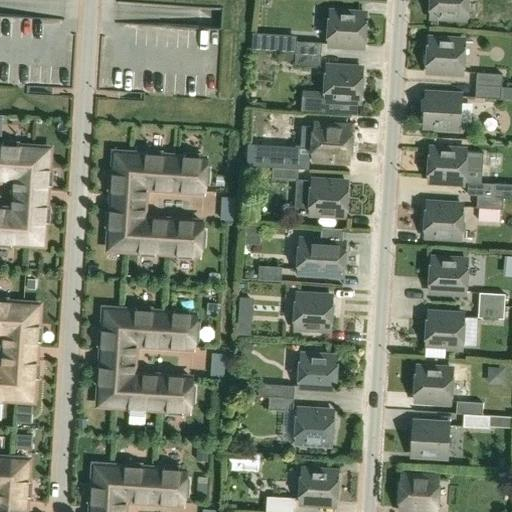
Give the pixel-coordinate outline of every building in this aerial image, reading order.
[(428,0),(431,3),(430,16),(466,18),(467,0),(428,0)] [(330,13),(328,44),(364,46),(366,15),(330,13)] [(274,52),(275,34),(253,32),(251,51),(274,52)] [(463,73),(465,42),(428,40),(428,53),(424,56),(424,62),(427,66),(426,70),(463,73)] [(296,41),(295,54),(321,55),(322,43),(296,41)] [(321,55),(295,54),(295,66),(320,68),(321,55)] [(365,78),(362,74),(362,70),(326,68),(323,113),(356,115),(356,100),(361,101),(361,88),(365,85),(365,78)] [(477,73),(476,86),(502,87),(502,75),(477,73)] [(511,87),(502,87),(476,86),(475,98),(511,100),(511,87)] [(425,94),(423,125),(459,127),(461,97),(425,94)] [(313,158),(349,160),(349,155),(353,152),(353,145),(350,142),(351,129),(315,127),(303,126),(302,146),(313,146),(313,158)] [(2,145),(0,145),(0,178),(14,179),(15,179),(16,163),(32,164),(32,158),(33,158),(33,148),(18,147),(18,142),(2,141),(2,145)] [(15,179),(14,179),(13,194),(46,197),(47,186),(51,186),(52,171),(48,170),(49,149),(33,148),(33,158),(32,158),(32,164),(16,163),(15,179)] [(483,153),(430,149),(428,180),(464,182),(465,170),(482,171),(483,153)] [(146,150),(146,155),(130,154),(130,164),(130,171),(146,172),(145,188),(172,190),(174,157),(162,156),(162,152),(146,150)] [(130,171),(130,164),(130,154),(114,153),(113,174),(109,174),(108,190),(112,190),(111,201),(144,203),(145,188),(146,172),(130,171)] [(184,153),(184,157),(174,157),(172,190),(203,192),(204,183),(208,183),(209,168),(205,167),(205,159),(199,158),(200,154),(184,153)] [(298,169),(272,167),(272,180),(296,181),(297,181),(298,180),(298,169)] [(217,174),(216,186),(224,186),(225,175),(217,174)] [(309,213),(345,215),(347,184),(311,182),(311,180),(298,180),(297,181),(296,181),(294,211),(309,212),(309,213)] [(467,195),(477,196),(494,196),(495,184),(468,182),(467,195)] [(511,185),(495,184),(494,196),(503,197),(511,197),(511,185)] [(46,207),(46,197),(13,194),(12,210),(13,210),(12,226),(28,227),(27,234),(28,234),(27,244),(43,245),(45,223),(49,223),(50,207),(46,207)] [(222,218),(232,218),(231,196),(221,197),(222,218)] [(477,196),(476,208),(502,209),(503,197),(494,196),(477,196)] [(108,249),(124,250),(125,240),(126,233),(142,234),(143,218),(144,203),(111,201),(111,211),(106,211),(105,227),(110,227),(108,249)] [(426,209),(423,212),(422,219),(425,222),(424,235),(461,237),(463,206),(426,204),(426,209)] [(12,226),(13,210),(12,210),(0,208),(0,246),(11,247),(12,243),(27,244),(28,234),(27,234),(28,227),(12,226)] [(155,252),(168,253),(170,220),(143,218),(142,234),(126,233),(125,240),(124,250),(140,251),(139,255),(155,256),(155,252)] [(201,231),(201,222),(170,220),(168,253),(177,253),(177,258),(193,259),(193,255),(199,255),(200,246),(204,247),(205,231),(201,231)] [(311,238),(311,242),(300,241),(298,272),(344,274),(345,244),(341,244),(342,229),(320,228),(320,238),(311,238)] [(431,259),(429,290),(465,292),(467,262),(431,259)] [(88,265),(87,276),(98,277),(98,265),(88,265)] [(280,281),(281,267),(258,266),(258,280),(280,281)] [(209,274),(209,281),(211,283),(218,283),(220,280),(220,274),(218,272),(211,272),(209,274)] [(27,280),(27,289),(36,290),(36,280),(27,280)] [(479,293),(479,305),(504,307),(505,294),(479,293)] [(332,298),(296,296),(294,327),(331,329),(331,316),(335,313),(335,306),(332,302),(332,298)] [(0,297),(0,334),(4,335),(5,335),(6,319),(21,320),(22,314),(23,303),(8,302),(8,298),(0,297)] [(5,335),(4,335),(3,350),(36,353),(37,342),(41,342),(42,327),(38,326),(39,305),(23,303),(22,314),(21,320),(6,319),(5,335)] [(207,303),(206,314),(218,315),(219,303),(207,303)] [(504,307),(479,305),(478,317),(504,319),(504,307)] [(134,344),(135,344),(162,346),(164,313),(152,312),(152,308),(136,307),(136,311),(120,310),(120,320),(120,327),(135,328),(134,344)] [(97,346),(102,346),(101,357),(134,359),(135,344),(134,344),(135,328),(120,327),(120,320),(120,310),(104,309),(103,331),(98,330),(97,346)] [(173,313),(164,313),(162,346),(193,348),(194,339),(198,339),(199,324),(195,323),(195,315),(189,314),(190,310),(174,309),(173,313)] [(464,316),(428,314),(426,345),(462,347),(464,316)] [(237,319),(236,335),(249,335),(250,320),(237,319)] [(36,353),(3,350),(2,366),(3,366),(1,382),(17,383),(17,390),(17,400),(33,401),(34,379),(38,379),(39,363),(35,363),(36,353)] [(337,358),(300,356),(299,387),(335,389),(337,358)] [(133,374),(134,359),(101,357),(100,367),(96,367),(95,383),(99,383),(98,405),(114,406),(115,396),(116,389),(131,390),(132,374),(133,374)] [(1,399),(17,400),(17,390),(17,383),(1,382),(3,366),(2,366),(0,365),(0,402),(1,403),(1,399)] [(453,371),(416,368),(414,399),(451,401),(453,371)] [(116,389),(115,396),(114,406),(129,407),(129,411),(145,412),(145,408),(158,409),(160,376),(133,374),(132,374),(131,390),(116,389)] [(191,378),(160,376),(158,409),(167,410),(167,414),(183,415),(183,411),(189,411),(190,402),(194,403),(195,387),(191,387),(191,378)] [(259,384),(258,396),(269,397),(284,398),(285,385),(259,384)] [(284,398),(269,397),(269,409),(293,411),(294,398),(284,398)] [(333,413),(297,411),(295,441),(331,444),(332,431),(336,428),(336,420),(333,417),(333,413)] [(32,416),(16,414),(15,422),(31,423),(32,416)] [(482,415),(464,414),(463,426),(489,428),(490,416),(482,415)] [(511,417),(511,416),(497,416),(496,427),(511,428),(511,417)] [(86,418),(78,419),(79,428),(87,428),(86,418)] [(449,425),(413,423),(411,454),(447,456),(449,425)] [(17,434),(16,447),(32,448),(33,435),(17,434)] [(197,444),(196,460),(207,461),(208,445),(197,444)] [(0,474),(11,476),(12,469),(13,459),(0,457),(0,474)] [(248,459),(228,458),(227,469),(248,471),(248,459)] [(0,474),(0,506),(26,508),(26,497),(31,498),(32,482),(27,482),(29,460),(13,459),(12,469),(11,476),(0,474)] [(126,463),(125,467),(110,466),(109,476),(110,476),(109,483),(125,484),(124,500),(125,500),(152,502),(154,469),(141,468),(142,464),(126,463)] [(109,483),(110,476),(109,476),(110,466),(94,465),(93,487),(88,486),(87,502),(92,502),(90,511),(124,511),(125,500),(124,500),(125,484),(109,483)] [(163,465),(163,469),(154,469),(152,502),(183,504),(183,495),(188,495),(189,480),(184,479),(185,471),(179,470),(179,466),(163,465)] [(338,473),(301,471),(300,502),(336,504),(338,473)] [(402,477),(400,508),(436,510),(438,479),(402,477)] [(197,483),(196,496),(206,497),(207,484),(197,483)] [(266,496),(266,511),(268,511),(293,511),(294,498),(266,496)]
